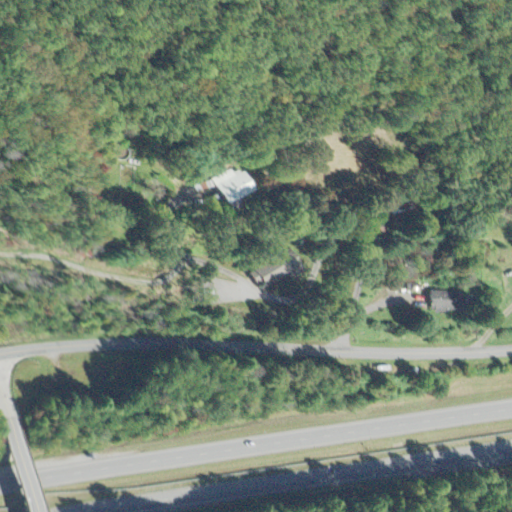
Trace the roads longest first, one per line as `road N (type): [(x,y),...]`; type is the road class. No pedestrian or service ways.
road 1 (motorway): [(511,407),(0,482)]
road 2 (residential): [(511,349),(180,341),(0,352)]
road 3 (motorway): [(71,511),(511,447)]
road 4 (residential): [(343,350),(368,254),(364,230),(349,227),(330,241),(292,297),(268,294),(241,276)]
